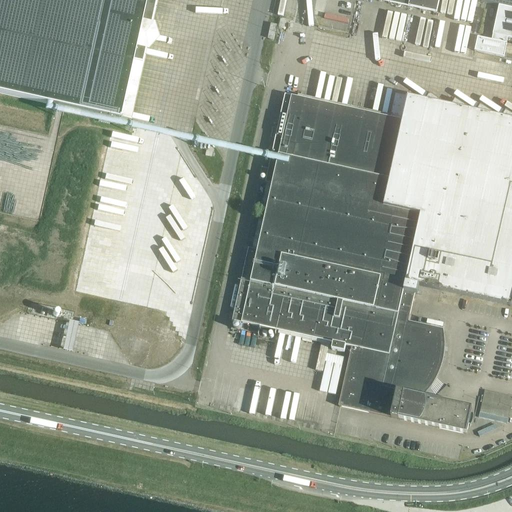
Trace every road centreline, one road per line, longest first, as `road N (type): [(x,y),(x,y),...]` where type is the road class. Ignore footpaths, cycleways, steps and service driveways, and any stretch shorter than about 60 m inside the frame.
road 1 (unclassified): [(0,344),(147,377),(180,367),(193,346),(265,0)]
road 2 (primary): [(511,476),(468,491),(421,494),(339,486),(0,410)]
